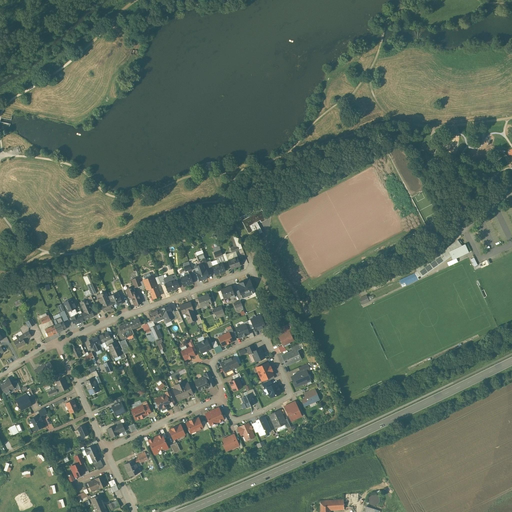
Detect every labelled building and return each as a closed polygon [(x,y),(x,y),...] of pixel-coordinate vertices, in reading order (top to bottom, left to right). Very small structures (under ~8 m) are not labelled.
[(262,210),(241,220),(248,233),(249,233),(255,242),(260,239),(255,230),(251,232),(249,230),(251,229),(249,224),(252,223),(252,224),(256,222),(256,220),(259,219),(261,222),(267,219),(262,210)] [(458,239),(416,269),(421,276),(451,255),(453,259),(469,252),(469,250),(468,246),(467,246),(466,243),(462,244),(458,239)] [(203,254),(197,256),(200,265),(206,262),(203,254)] [(237,257),(227,260),(230,269),(240,265),(237,257)] [(222,263),(212,267),(215,275),(225,271),(222,263)] [(204,269),(196,272),(199,280),(208,277),(206,269),(204,269)] [(415,272),(399,280),(402,286),(418,279),(415,272)] [(82,277),(86,285),(91,283),(88,274),(82,277)] [(165,283),(165,284),(167,292),(177,288),(174,281),(174,280),(173,281),(171,276),(171,275),(163,278),(165,283)] [(189,275),(180,278),(183,286),(192,283),(189,275)] [(138,277),(131,279),(134,287),(141,285),(138,277)] [(119,280),(113,282),(116,291),(122,288),(119,280)] [(247,280),(237,284),(240,292),(250,288),(247,280)] [(90,294),(91,295),(96,293),(91,283),(86,285),(90,294)] [(159,295),(155,285),(149,288),(153,298),(159,295)] [(231,286),(220,290),(223,298),(230,295),(233,294),(234,294),(231,286)] [(132,287),(126,289),(129,296),(130,296),(134,305),(141,303),(137,292),(135,293),(132,287)] [(102,293),(97,296),(104,311),(113,307),(110,300),(110,301),(107,294),(103,296),(102,294),(103,294),(102,293)] [(88,303),(93,301),(91,295),(90,294),(85,297),(86,300),(88,303)] [(110,300),(113,307),(122,303),(119,296),(117,297),(115,294),(108,296),(110,300)] [(208,294),(197,298),(198,298),(200,304),(201,307),(211,303),(208,294)] [(362,297),(359,298),(361,304),(368,301),(366,296),(362,298),(362,297)] [(64,302),(68,312),(76,308),(71,299),(64,302)] [(80,302),(84,312),(91,309),(88,303),(86,300),(80,302)] [(190,302),(179,306),(182,314),(185,313),(188,322),(193,321),(192,320),(195,319),(194,316),(192,310),(193,310),(190,302)] [(168,305),(159,309),(162,316),(165,323),(177,318),(176,317),(174,312),(173,310),(171,311),(168,305)] [(221,306),(213,309),(215,315),(217,314),(223,312),(221,306)] [(84,312),(82,313),(85,320),(94,316),(91,309),(84,312)] [(159,309),(148,313),(152,321),(162,316),(159,309)] [(82,313),(73,317),(76,324),(85,320),(82,313)] [(48,315),(40,319),(42,324),(50,320),(48,315)] [(138,318),(128,322),(131,329),(141,325),(138,318)] [(54,326),(57,332),(66,328),(63,321),(54,326)] [(128,322),(119,327),(122,334),(124,333),(126,338),(134,334),(131,329),(128,322)] [(244,324),(236,328),(239,337),(243,336),(246,335),(249,334),(248,330),(245,324),(244,324)] [(289,324),(279,329),(282,335),(289,331),(288,330),(291,329),(289,324)] [(54,326),(45,330),(48,336),(57,332),(54,326)] [(155,326),(149,328),(151,331),(154,339),(161,336),(159,331),(158,331),(155,326)] [(18,338),(13,341),(17,347),(25,343),(24,340),(31,336),(28,331),(17,338),(18,338)] [(282,335),(279,336),(283,345),(283,344),(289,342),(293,340),(289,331),(282,335)] [(107,332),(98,336),(101,343),(110,339),(110,338),(107,332)] [(228,333),(219,337),(223,346),(233,341),(231,338),(229,333),(228,333)] [(98,336),(90,340),(92,347),(101,343),(98,336)] [(110,339),(101,343),(102,343),(104,348),(104,347),(108,345),(113,343),(113,342),(111,338),(110,338),(110,339)] [(119,342),(124,353),(128,351),(128,346),(125,339),(119,342)] [(206,339),(197,343),(202,353),(211,349),(206,339)] [(108,345),(110,348),(109,348),(113,357),(119,355),(117,351),(119,350),(117,345),(115,346),(113,343),(108,345)] [(214,347),(217,353),(223,351),(221,344),(214,347)] [(283,344),(283,345),(278,347),(280,353),(286,350),(284,347),(283,344)] [(78,345),(70,349),(74,359),(82,355),(80,350),(78,345)] [(252,345),(246,348),(248,354),(251,352),(255,350),(252,345)] [(182,350),(181,351),(185,359),(188,358),(189,359),(192,357),(191,356),(194,355),(192,351),(190,346),(190,347),(186,349),(185,348),(182,349),(182,350)] [(255,350),(251,352),(255,361),(265,357),(260,348),(255,350)] [(85,353),(83,349),(80,350),(82,355),(83,357),(83,356),(88,354),(87,352),(85,353)] [(117,351),(119,355),(121,359),(126,357),(122,349),(119,350),(117,351)] [(290,353),(282,357),(286,365),(295,361),(294,360),(300,357),(296,350),(296,349),(292,350),(290,352),(290,353)] [(234,356),(227,359),(232,369),(238,366),(234,356)] [(227,359),(220,363),(225,372),(232,369),(227,359)] [(110,360),(104,363),(108,372),(114,369),(110,360)] [(45,364),(34,370),(37,374),(44,370),(45,373),(53,368),(50,362),(45,364)] [(267,362),(256,368),(259,374),(271,368),(270,367),(269,366),(267,362)] [(271,368),(259,374),(261,380),(266,378),(268,377),(273,375),(271,371),(271,370),(271,368)] [(300,371),(298,372),(299,373),(291,377),(296,387),(306,382),(307,380),(310,379),(306,370),(305,369),(300,371)] [(85,375),(87,380),(93,378),(98,376),(96,370),(85,375)] [(208,378),(206,380),(209,387),(215,385),(209,371),(205,372),(208,378)] [(204,377),(195,381),(196,385),(196,387),(198,387),(199,391),(209,387),(206,380),(204,377)] [(63,378),(56,381),(57,384),(60,391),(68,388),(63,378)] [(87,380),(84,382),(90,394),(99,390),(93,378),(87,380)] [(233,380),(229,382),(233,390),(242,387),(238,378),(233,380)] [(9,379),(0,384),(0,385),(5,393),(14,388),(9,379)] [(267,381),(262,383),(264,388),(266,387),(272,384),(270,380),(267,381)] [(188,382),(183,385),(181,382),(179,383),(185,397),(189,395),(193,393),(188,382)] [(185,397),(179,383),(176,384),(177,387),(172,389),(177,400),(181,399),(185,397)] [(272,384),(266,387),(270,397),(275,395),(280,393),(278,390),(279,390),(278,387),(277,387),(275,383),(272,384)] [(60,391),(57,384),(54,386),(56,389),(48,392),(50,396),(60,391)] [(252,389),(246,392),(247,395),(251,394),(252,397),(255,395),(252,389)] [(306,398),(302,400),(304,406),(319,399),(314,389),(310,390),(304,393),(306,398)] [(166,394),(156,399),(160,408),(161,408),(161,409),(160,410),(160,411),(161,412),(162,412),(163,413),(167,410),(168,409),(168,408),(167,407),(166,407),(165,406),(166,406),(165,404),(169,402),(169,401),(166,395),(166,394)] [(247,395),(241,398),(243,403),(245,403),(246,407),(250,405),(250,406),(254,404),(252,400),(253,399),(252,397),(251,394),(247,395)] [(20,397),(17,399),(22,409),(31,404),(27,397),(22,400),(20,397)] [(73,399),(65,403),(70,413),(77,410),(73,399)] [(120,401),(109,406),(112,414),(123,409),(120,401)] [(293,402),(284,406),(290,418),(294,417),(294,419),(301,416),(297,407),(295,408),(293,402)] [(147,404),(143,406),(142,405),(133,409),(134,412),(133,413),(136,419),(140,417),(141,418),(144,416),(146,415),(146,414),(151,412),(147,404)] [(38,414),(39,417),(47,413),(44,408),(36,412),(37,414),(38,414)] [(218,408),(215,409),(212,411),(217,422),(223,419),(221,415),(218,408)] [(279,410),(269,415),(275,428),(285,423),(279,410)] [(212,411),(208,412),(208,413),(206,414),(206,413),(205,414),(209,421),(210,425),(217,422),(212,411)] [(30,423),(29,424),(31,427),(33,426),(35,430),(39,428),(44,426),(41,420),(42,420),(40,417),(39,418),(39,417),(38,414),(37,414),(33,416),(34,417),(29,420),(30,423)] [(264,417),(256,421),(256,422),(252,424),(255,432),(258,431),(260,435),(270,431),(264,417)] [(198,418),(193,420),(193,419),(189,421),(190,421),(186,423),(191,433),(202,428),(202,427),(200,422),(198,418)] [(205,420),(200,422),(202,427),(202,428),(203,430),(208,428),(206,423),(205,420)] [(114,425),(107,429),(111,437),(119,434),(118,433),(125,430),(121,422),(114,425)] [(135,423),(129,425),(131,431),(137,429),(135,423)] [(247,423),(237,428),(238,430),(239,432),(240,435),(243,434),(244,436),(246,437),(247,440),(254,437),(247,423)] [(84,425),(77,428),(81,437),(88,434),(84,425)] [(179,425),(170,429),(174,439),(179,436),(179,437),(184,435),(179,425)] [(9,428),(4,431),(7,437),(12,434),(9,428)] [(168,448),(162,434),(155,437),(161,451),(168,448)] [(234,436),(230,438),(230,436),(222,440),(225,445),(224,446),(226,450),(234,447),(234,445),(237,443),(238,443),(237,443),(234,436)] [(161,451),(155,437),(148,440),(154,454),(161,451)] [(176,442),(170,445),(173,453),(179,450),(176,442)] [(89,453),(96,450),(93,444),(84,448),(86,454),(89,453)] [(96,450),(89,453),(93,463),(100,459),(96,450)] [(80,454),(74,456),(77,463),(80,462),(80,464),(84,462),(80,454)] [(138,458),(124,464),(129,476),(139,472),(136,464),(140,462),(138,458)] [(100,459),(93,463),(96,469),(103,466),(100,459)] [(72,465),(72,466),(70,466),(71,467),(71,469),(71,470),(72,471),(73,472),(75,476),(79,474),(79,475),(84,472),(80,464),(80,462),(77,463),(75,464),(74,464),(73,464),(72,465)] [(150,475),(144,478),(145,481),(147,487),(148,487),(149,487),(154,485),(150,475)] [(102,476),(98,477),(98,478),(96,479),(95,479),(99,488),(106,485),(102,476)] [(144,477),(132,482),(135,488),(140,485),(140,484),(145,481),(144,478),(144,477)] [(92,480),(88,482),(91,491),(99,488),(95,479),(92,480)] [(145,488),(137,492),(140,498),(148,495),(147,491),(151,490),(149,487),(148,487),(147,487),(145,488)] [(107,511),(99,495),(90,499),(96,511),(107,511)] [(320,500),(320,505),(329,505),(329,509),(343,509),(343,499),(320,500)] [(117,500),(110,503),(113,509),(119,506),(117,500)]
